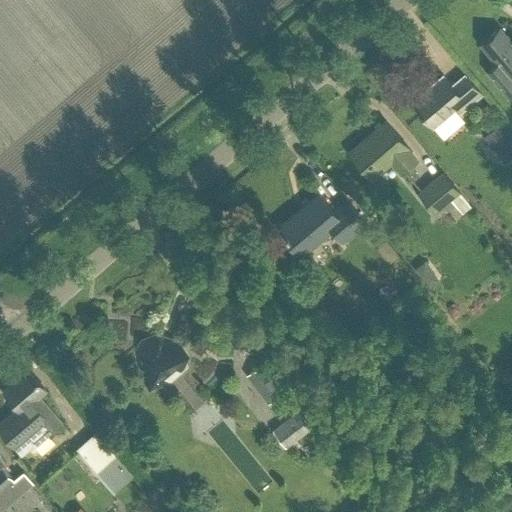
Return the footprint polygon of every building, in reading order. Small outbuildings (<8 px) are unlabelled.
[(511,39),(511,40),(500,26),(479,43),(496,63),(486,71),(507,97),(511,92),(511,39)] [(459,111),(481,93),(464,73),(452,84),(443,74),(431,84),(432,85),(427,90),(425,88),(412,100),(432,124),(454,105),(459,111)] [(363,138),(349,150),(371,176),(391,159),(401,171),(416,158),(406,146),(407,145),(385,120),(369,133),(372,135),(365,141),(363,138)] [(418,191),(434,210),(458,190),(442,171),(418,191)] [(333,209),(319,192),(278,226),(300,251),(330,226),(341,239),(364,219),(346,198),(333,209)] [(133,349),(138,375),(164,384),(184,368),(179,340),(155,331),(133,349)] [(245,375),(267,403),(288,386),(266,359),(245,375)] [(0,421),(0,427),(23,454),(35,443),(36,445),(62,422),(38,395),(45,389),(27,369),(4,389),(19,406),(0,421)] [(302,406),(271,429),(284,446),(315,423),(302,406)] [(79,446),(100,469),(121,450),(100,427),(79,446)] [(0,510),(0,511),(34,482),(23,469),(13,477),(1,463),(5,459),(0,453),(0,510)] [(496,511),(484,498),(468,511),(496,511)]
